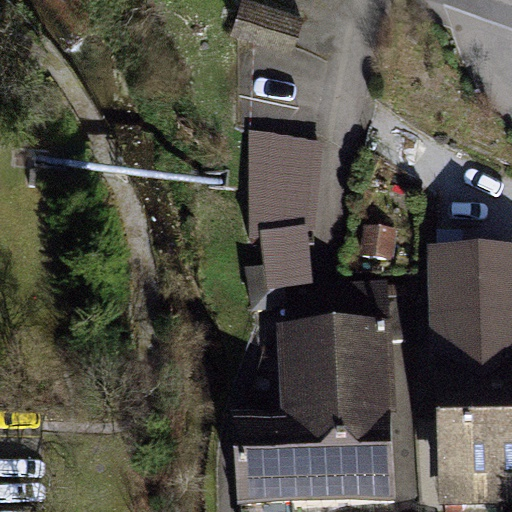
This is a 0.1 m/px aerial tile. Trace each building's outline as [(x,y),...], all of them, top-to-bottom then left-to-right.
[(303,15),(258,0),(241,0),(231,33),(290,53),(303,15)] [(320,140),(243,127),(247,239),(258,241),(264,292),(308,288),(303,234),(313,234),(320,140)] [(511,245),(427,247),(430,384),(511,382),(511,245)] [(395,511),(389,339),(275,344),(279,431),(232,433),(235,511),(395,511)] [(511,511),(511,382),(430,384),(432,511),(511,511)]
